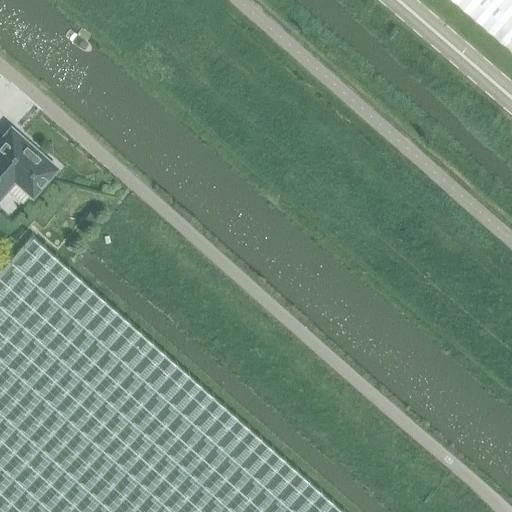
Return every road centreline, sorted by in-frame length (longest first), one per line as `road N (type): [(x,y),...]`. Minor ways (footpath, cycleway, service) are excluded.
road 1 (residential): [(501,511),(0,66)]
road 2 (unknown): [(511,218),(262,0)]
road 3 (tertiary): [(398,0),(511,97)]
